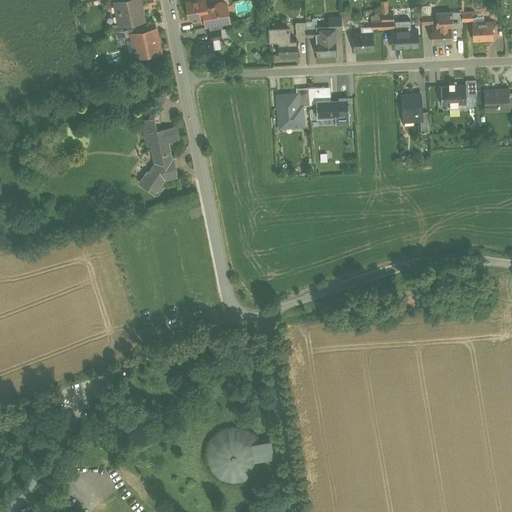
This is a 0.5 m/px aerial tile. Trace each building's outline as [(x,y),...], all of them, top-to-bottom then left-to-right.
[(133,0),(116,4),(120,24),(143,19),(140,1),(139,0),(133,0)] [(205,0),(199,0),(186,2),(189,19),(205,17),(208,16),(207,8),(205,0)] [(217,6),(207,8),(208,16),(205,17),(207,27),(230,23),(227,5),(225,5),(223,3),(219,4),(217,6)] [(350,12),(341,12),(342,18),(342,26),(351,26),(350,12)] [(473,21),(473,12),(462,13),(462,21),(473,21)] [(452,13),(436,14),(437,27),(432,27),(433,43),(451,42),(451,27),(453,27),(452,13)] [(462,13),(452,13),(453,27),(463,26),(462,21),(462,13)] [(393,14),(382,14),(382,21),(383,28),(393,28),(393,21),(393,14)] [(432,15),(422,16),(422,25),(433,24),(432,15)] [(342,18),(328,19),(329,29),(335,29),(335,30),(342,29),(342,26),(342,18)] [(382,21),(372,22),(372,29),(383,28),(382,21)] [(306,22),(296,23),(296,37),(307,37),(307,29),(306,22)] [(491,23),(473,23),(474,40),(492,39),(491,23)] [(128,29),(115,32),(117,39),(129,37),(128,29)] [(290,29),(270,30),(270,42),(279,41),(280,57),(298,56),(297,40),(290,40),(290,29)] [(317,29),(307,29),(307,37),(317,37),(316,30),(317,30),(317,29)] [(335,30),(335,29),(329,29),(317,30),(316,30),(317,37),(318,55),(336,54),(335,30)] [(417,30),(393,31),(394,47),(418,46),(417,30)] [(156,31),(132,36),(136,56),(160,51),(156,31)] [(220,31),(209,33),(210,40),(222,38),(220,31)] [(373,33),(354,34),(355,51),(374,50),(373,33)] [(212,42),(194,46),(197,61),(215,57),(212,42)] [(449,83),(449,85),(441,85),(442,105),(450,105),(450,107),(459,107),(459,105),(467,104),(467,103),(466,84),(455,85),(455,83),(450,83),(449,83)] [(309,88),(296,89),(297,94),(301,94),(302,106),(310,106),(309,88)] [(509,90),(485,91),(486,111),(510,110),(510,108),(509,94),(509,90)] [(297,94),(278,96),(279,117),(284,117),(285,128),(303,126),(302,106),(301,94),(297,94)] [(421,94),(402,95),(403,119),(413,118),(414,121),(420,121),(423,120),(422,113),(421,94)] [(348,99),(316,100),(317,118),(318,118),(335,117),(335,118),(336,126),(350,125),(349,98),(348,98),(348,99)] [(428,112),(422,113),(423,120),(420,121),(421,127),(429,126),(428,112)] [(166,128),(157,130),(154,117),(141,119),(145,138),(147,138),(148,144),(152,143),(155,163),(153,166),(152,165),(148,171),(147,170),(147,171),(148,172),(142,181),(149,186),(147,189),(148,189),(149,188),(150,189),(150,188),(157,193),(165,180),(178,177),(176,168),(175,168),(169,142),(166,128)] [(177,126),(166,128),(169,142),(180,140),(177,126)] [(249,432),(246,430),(243,429),(240,428),(237,428),(233,427),(229,428),(227,428),(225,429),(222,430),(219,432),(217,434),(216,435),(214,436),(213,438),(211,441),(210,443),(209,445),(208,447),(208,449),(208,451),(207,453),(207,455),(207,458),(208,460),(208,462),(209,465),(210,467),(211,469),(213,471),(214,473),(216,475),(218,476),(220,477),(223,479),(226,480),(228,481),(231,481),(235,482),(240,481),(242,480),(245,479),(248,478),(251,476),(253,474),(254,473),(256,470),(258,468),(259,466),(260,464),(260,462),(261,459),(261,458),(261,454),(261,451),(261,450),(261,449),(261,448),(260,447),(260,445),(259,442),(257,440),(255,437),(254,435),(251,433),(249,432)] [(270,440),(259,442),(260,445),(260,447),(261,448),(261,449),(261,450),(261,451),(261,454),(261,458),(273,456),(270,440)]
